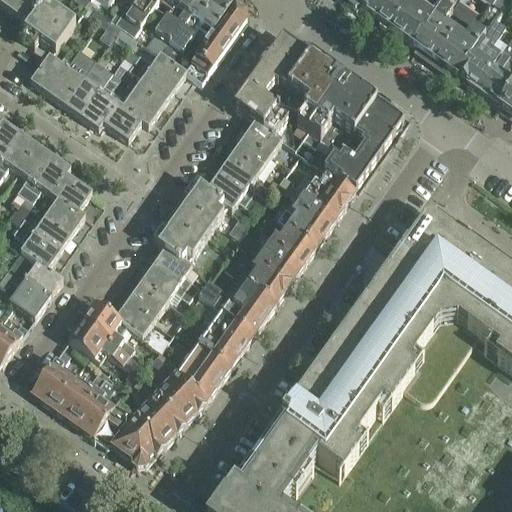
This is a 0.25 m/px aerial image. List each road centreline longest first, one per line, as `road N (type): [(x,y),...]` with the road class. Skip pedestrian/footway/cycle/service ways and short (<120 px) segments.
road 1 (residential): [(0,411),(281,12)]
road 2 (residential): [(172,511),(446,126)]
road 3 (residential): [(446,126),(281,12)]
road 4 (residential): [(132,511),(0,416)]
